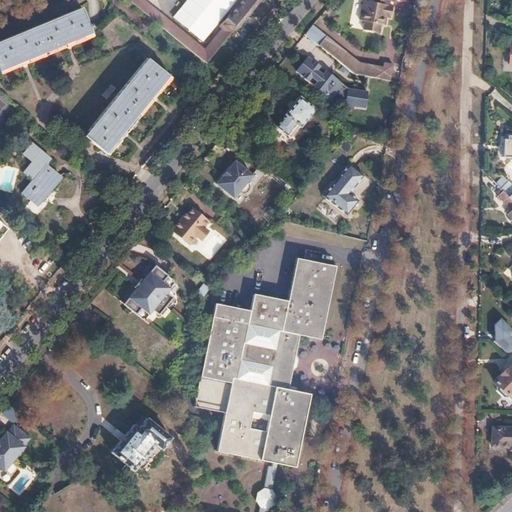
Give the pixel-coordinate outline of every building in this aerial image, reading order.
[(128,0),(206,63),(257,0),(241,0),(222,24),(224,26),(204,50),(143,0),(128,0)] [(371,0),(362,46),(386,51),(396,0),(371,0)] [(81,8),(0,40),(0,72),(0,74),(93,36),(81,8)] [(311,25),(304,34),(353,74),(392,81),(395,63),(381,60),(379,67),(358,64),(311,25)] [(330,99),(344,83),(307,54),(294,70),(330,99)] [(147,58),(84,135),(108,155),(171,78),(147,58)] [(346,87),(344,105),(366,108),(368,90),(346,87)] [(284,116),(275,127),(289,138),(298,127),(299,128),(315,108),(300,95),(283,115),(284,116)] [(503,139),(502,156),(510,156),(510,159),(511,158),(511,134),(507,135),(507,139),(503,139)] [(33,180),(22,192),(37,205),(60,177),(45,165),(50,159),(31,143),(23,153),(32,161),(23,172),(33,180)] [(223,174),(217,182),(235,196),(240,190),(242,191),(245,192),(247,191),(249,190),(251,188),(252,186),(252,183),(250,181),(249,179),(253,173),(236,159),(229,167),(229,166),(222,174),(223,174)] [(348,162),(322,194),(346,213),(358,198),(349,191),(363,173),(348,162)] [(501,189),(511,200),(511,185),(508,182),(501,189)] [(259,206),(264,210),(279,192),(274,188),(259,206)] [(511,200),(501,189),(500,188),(496,192),(498,194),(497,195),(511,209),(507,214),(511,219),(511,200)] [(181,215),(170,229),(188,244),(195,235),(201,239),(208,230),(203,226),(208,220),(192,206),(187,213),(183,217),(181,215)] [(257,506),(255,511),(265,511),(266,510),(273,505),(275,497),(270,490),(275,464),(293,467),(309,394),(286,390),(298,335),(320,339),(334,266),(295,258),(286,301),(252,294),(248,311),(213,304),(192,406),(224,413),(216,451),(267,462),(261,489),(254,493),(253,501),(257,506)] [(172,280),(154,265),(140,282),(143,284),(139,289),(136,287),(123,303),(141,319),(142,318),(143,319),(151,309),(157,314),(167,302),(162,297),(173,283),(171,282),(172,280)] [(511,340),(501,330),(494,337),(494,341),(504,350),(509,351),(511,347),(511,340)] [(511,362),(494,381),(498,385),(497,386),(496,390),(503,397),(507,396),(508,395),(509,396),(511,393),(511,362)] [(11,423),(17,418),(8,407),(1,412),(11,423)] [(133,424),(111,452),(134,470),(156,443),(161,447),(170,437),(146,418),(138,428),(133,424)] [(6,431),(0,438),(0,466),(4,470),(24,446),(23,445),(29,437),(13,425),(7,432),(6,431)] [(511,428),(491,428),(491,447),(509,447),(509,451),(511,451),(511,428)] [(96,511),(77,480),(42,501),(48,511),(96,511)]
